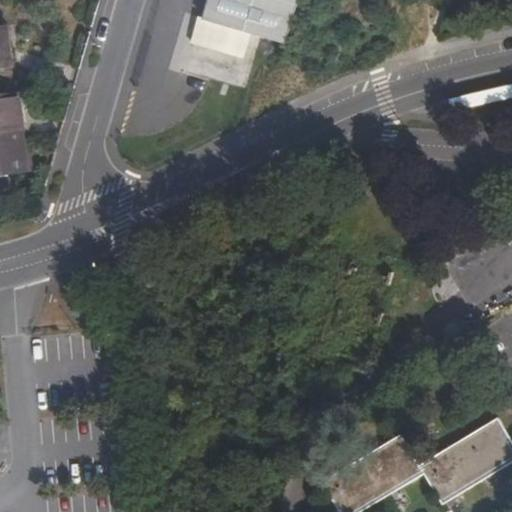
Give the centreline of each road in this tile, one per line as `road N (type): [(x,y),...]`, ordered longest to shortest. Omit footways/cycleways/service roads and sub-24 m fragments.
road 1 (tertiary): [(87,234),(286,135),(424,80),(511,61)]
road 2 (residential): [(87,234),(87,151),(134,0)]
